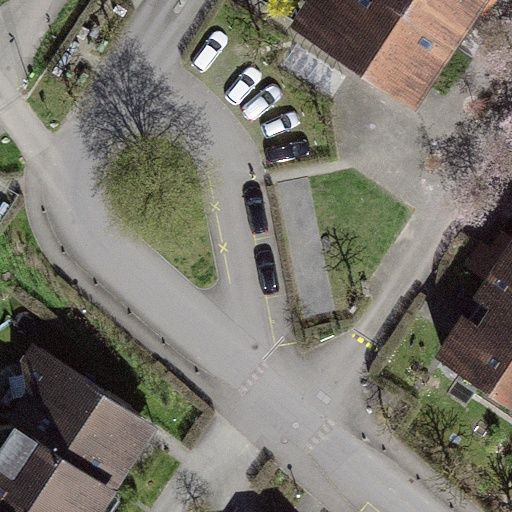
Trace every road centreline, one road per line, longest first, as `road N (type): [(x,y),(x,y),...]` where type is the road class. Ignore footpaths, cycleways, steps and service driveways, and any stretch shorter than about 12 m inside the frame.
road 1 (residential): [(244,355),(114,249),(50,180),(94,118),(143,96),(213,130),(240,206),(249,305)]
road 2 (residential): [(406,511),(312,410),(244,355)]
